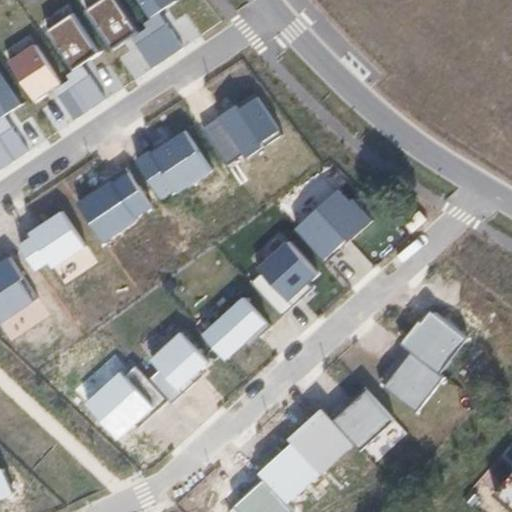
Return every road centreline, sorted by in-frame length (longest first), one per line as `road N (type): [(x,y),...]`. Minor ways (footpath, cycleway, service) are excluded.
road 1 (residential): [(116,511),(146,498),(489,194)]
road 2 (residential): [(0,195),(277,15)]
road 3 (residential): [(277,15),(394,126),(489,194)]
